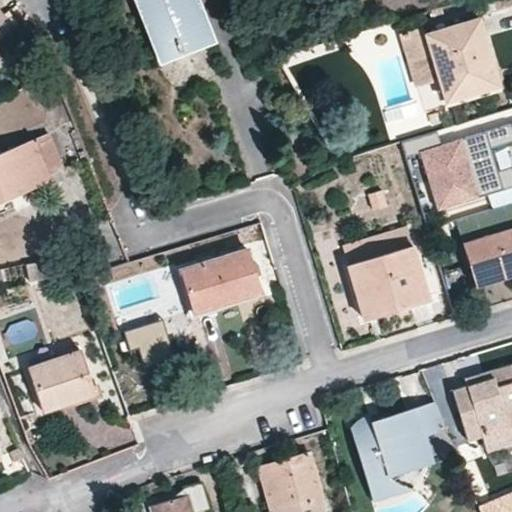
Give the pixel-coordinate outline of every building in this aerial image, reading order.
[(190,5),(195,3),(193,0),(138,0),(160,56),(182,48),(180,43),(201,34),(190,5)] [(200,1),(195,3),(190,5),(201,34),(180,43),(182,48),(184,55),(216,42),(200,1)] [(309,23),(298,13),(283,29),(294,40),(309,23)] [(0,38),(12,28),(1,14),(0,14),(0,60),(0,59),(0,38)] [(500,84),(481,17),(426,31),(446,101),(500,84)] [(45,86),(58,81),(53,68),(40,75),(45,86)] [(436,111),(428,113),(432,122),(439,121),(436,111)] [(435,131),(400,142),(404,156),(418,152),(437,208),(511,186),(511,167),(511,166),(496,171),(489,149),(511,141),(511,134),(509,124),(440,146),(435,131)] [(0,153),(0,198),(50,178),(48,173),(62,167),(47,134),(0,153)] [(379,188),(366,193),(371,211),(386,207),(379,188)] [(511,226),(465,242),(477,285),(511,273),(511,226)] [(342,249),(347,266),(411,246),(405,229),(342,249)] [(411,246),(347,266),(359,303),(379,297),(384,311),(427,298),(411,246)] [(244,248),(177,270),(191,312),(258,290),(244,248)] [(48,260),(26,265),(29,280),(51,275),(48,260)] [(379,297),(359,303),(363,318),(384,311),(379,297)] [(130,327),(136,346),(166,337),(161,318),(130,327)] [(136,346),(142,367),(173,358),(166,337),(136,346)] [(68,354),(27,367),(41,409),(94,392),(80,350),(78,350),(75,343),(65,346),(68,354)] [(493,376),(466,384),(451,388),(467,441),(480,437),(485,452),(505,446),(501,431),(509,428),(503,408),(511,405),(511,362),(491,369),(493,376)] [(464,377),(466,384),(493,376),(491,369),(464,377)] [(454,449),(435,401),(379,419),(381,425),(353,434),(368,483),(374,484),(380,484),(391,480),(397,477),(403,470),(430,460),(429,457),(454,449)] [(511,405),(503,408),(509,428),(511,427),(511,405)] [(381,425),(379,419),(351,428),(353,434),(381,425)] [(501,431),(505,446),(511,443),(511,439),(509,428),(501,431)] [(272,509),(273,511),(325,511),(321,496),(323,495),(310,450),(285,458),(287,465),(260,473),(270,510),(272,509)] [(287,465),(285,458),(258,465),(260,473),(287,465)] [(409,496),(403,470),(397,477),(391,480),(380,484),(374,484),(368,483),(374,505),(389,505),(396,502),(409,496)] [(184,499),(149,511),(195,511),(212,507),(199,477),(182,484),(184,499)] [(511,511),(511,490),(477,504),(480,511),(511,511)]
